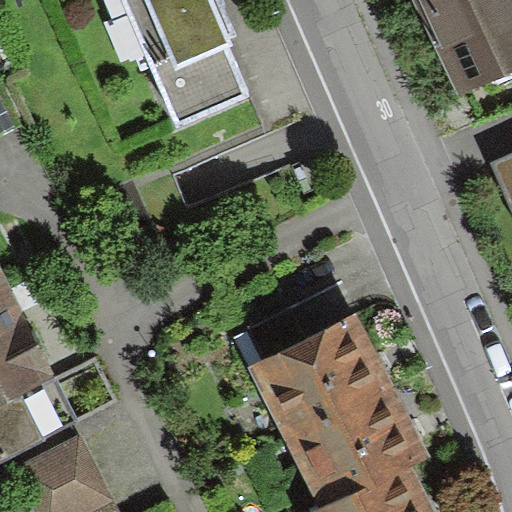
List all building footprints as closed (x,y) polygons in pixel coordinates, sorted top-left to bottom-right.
[(250,116),(202,0),(110,0),(171,148),(250,116)] [(511,0),(410,0),(456,102),(511,77),(511,0)] [(0,104),(0,146),(17,138),(0,104)] [(511,165),(499,171),(511,201),(511,165)] [(0,309),(0,416),(42,395),(0,309)] [(354,343),(259,392),(320,511),(364,511),(409,489),(425,480),(354,343)] [(122,511),(79,429),(3,469),(25,511),(122,511)] [(420,511),(409,489),(364,511),(420,511)]
